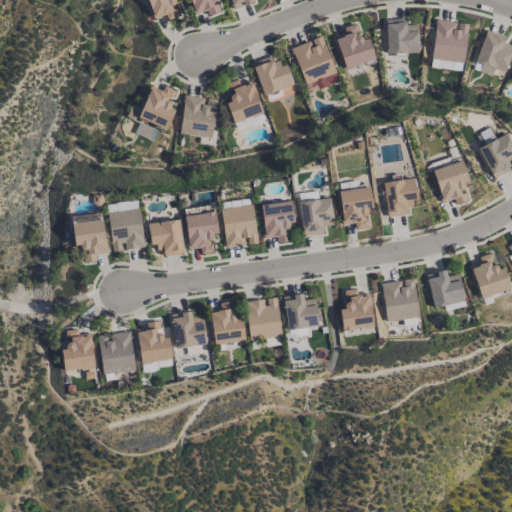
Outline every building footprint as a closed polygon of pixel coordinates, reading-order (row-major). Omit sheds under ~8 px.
[(178,16),(176,8),(174,8),(171,0),(145,0),(151,19),(164,15),(166,20),(178,16)] [(188,0),(194,15),(205,11),(207,16),(219,12),(216,3),(214,0),(188,0)] [(228,0),(232,10),(252,2),(251,0),(228,0)] [(417,53),(417,25),(405,25),(405,19),(385,19),(386,54),(417,53)] [(462,62),(466,24),(434,20),(430,59),(462,62)] [(367,38),(360,40),(355,24),(342,28),(344,33),(333,37),(343,69),(374,60),(367,38)] [(511,47),(511,45),(502,43),(504,36),(484,30),(474,62),(505,71),(511,47)] [(290,48),(307,93),(337,82),(321,36),(290,48)] [(251,62),(263,102),(282,96),(279,88),(291,85),(284,61),(272,65),(270,56),(251,62)] [(472,69),(490,76),(493,69),(475,62),(472,69)] [(250,81),(239,85),(236,79),(224,84),(230,101),(225,103),(232,124),(262,113),(250,81)] [(166,130),(173,110),(169,108),(175,90),(162,86),(160,90),(149,86),(136,118),(166,130)] [(178,134),(210,138),(216,99),(183,95),(178,134)] [(477,148),(492,178),(511,169),(508,162),(511,160),(511,148),(505,133),(477,148)] [(441,202),(453,199),(454,204),(465,201),(460,184),(467,182),(461,161),(431,169),(441,202)] [(385,216),(406,214),(406,207),(415,206),(412,179),(382,181),(385,216)] [(371,207),(368,187),(336,192),(342,225),(353,223),(354,229),(367,227),(364,208),(371,207)] [(333,225),(328,197),(297,202),(302,236),(322,233),(321,227),(333,225)] [(259,204),(263,238),(275,237),(276,243),(288,241),(287,233),(286,233),(285,223),(293,222),(290,201),(259,204)] [(105,203),(105,210),(137,209),(136,202),(105,203)] [(256,243),(251,204),(219,209),(224,247),(245,245),(245,244),(256,243)] [(142,248),(139,209),(107,212),(110,251),(142,248)] [(106,252),(100,212),(69,217),(75,251),(81,249),(83,262),(95,260),(94,254),(106,252)] [(183,216),(187,249),(199,248),(200,254),(212,252),(211,243),(211,244),(209,234),(217,233),(214,212),(183,216)] [(150,248),(161,247),(162,257),(183,253),(177,219),(146,224),(150,248)] [(510,288),(502,267),(495,270),(489,253),(477,257),(479,262),(468,267),(479,299),(510,288)] [(463,301),(459,280),(447,283),(444,270),(425,274),(431,307),(463,301)] [(380,283),(384,322),(417,318),(413,279),(380,283)] [(369,294),(356,295),(355,289),(342,290),(343,309),(339,309),(340,331),(371,329),(369,294)] [(281,296),(286,331),(317,326),(313,299),(302,300),(301,294),(281,296)] [(280,336),(275,297),(263,299),(243,302),(248,340),(280,336)] [(211,344),(243,341),(241,315),(229,316),(229,308),(209,310),(211,344)] [(205,344),(202,316),(191,318),(190,312),(169,314),(173,348),(205,344)] [(139,363),(170,358),(167,332),(160,333),(158,321),(145,323),(145,328),(134,330),(139,363)] [(64,330),(66,349),(60,349),(62,371),(93,368),(90,334),(77,335),(77,329),(64,330)] [(96,336),(102,375),(134,370),(128,331),(96,336)] [(156,372),(157,363),(141,363),(141,371),(156,372)]
